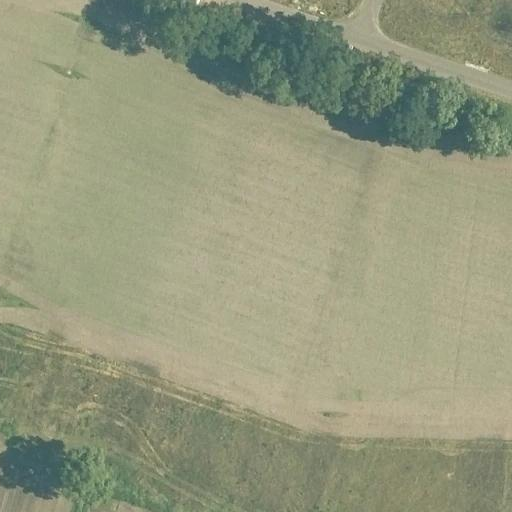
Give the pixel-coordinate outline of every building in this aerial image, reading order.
[(55,367),(38,410),(71,422),(90,371),(70,363),(67,371),(55,367)] [(122,405),(110,437),(172,461),(178,446),(200,454),(206,437),(179,427),(183,415),(163,407),(159,419),(122,405)] [(238,450),(226,482),(252,491),(251,492),(259,495),(259,494),(275,500),(284,479),(286,472),(293,475),(297,465),(304,467),(308,457),(291,450),(285,467),(283,471),(277,468),(278,465),(273,463),(275,457),(273,457),(245,446),(243,451),(238,450)] [(375,452),(371,464),(386,469),(390,458),(375,452)] [(323,511),(354,511),(358,504),(373,510),(385,478),(355,466),(350,481),(337,477),(323,511)] [(483,503),(482,511),(511,511),(511,482),(505,483),(505,503),(483,503)] [(21,483),(10,511),(81,511),(66,506),(68,501),(21,483)]
